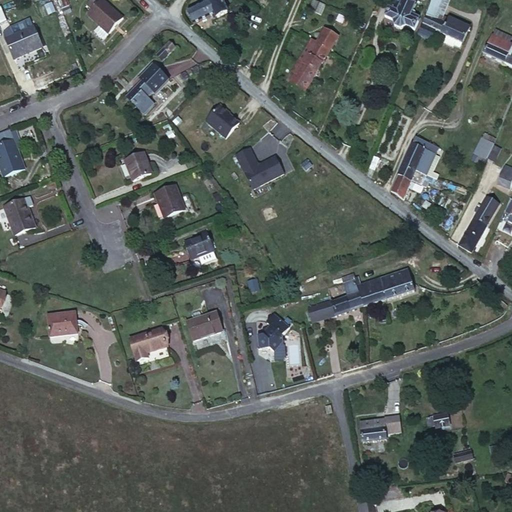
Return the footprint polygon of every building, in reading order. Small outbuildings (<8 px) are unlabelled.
[(222,0),(210,0),(188,15),(196,25),(213,13),(216,19),(229,9),(222,0)] [(409,13),(414,0),(400,0),(399,4),(390,0),(382,19),(390,22),(392,28),(397,31),(403,28),(411,32),(416,21),(411,18),(412,18),(412,16),(411,15),(410,13),(409,13)] [(432,0),(429,9),(438,13),(443,16),(447,6),(449,0),(432,0)] [(97,1),(87,12),(93,17),(88,21),(110,42),(124,28),(97,1)] [(434,23),(438,13),(429,9),(425,19),(434,23)] [(425,19),(417,40),(430,45),(434,35),(442,38),(446,29),(434,23),(425,19)] [(446,29),(469,39),(471,32),(448,22),(446,29)] [(359,24),(355,33),(362,36),(366,27),(359,24)] [(442,38),(449,41),(460,45),(465,47),(469,39),(446,29),(442,38)] [(318,47),(317,48),(329,55),(338,41),(325,34),(318,47)] [(12,37),(6,40),(16,65),(42,55),(33,35),(27,38),(27,36),(14,42),(12,37)] [(460,45),(449,41),(448,45),(458,49),(460,45)] [(318,47),(313,44),(292,74),(295,76),(289,85),(303,94),(329,55),(317,48),(318,47)] [(511,70),(511,53),(489,45),(484,59),(511,70)] [(161,48),(151,60),(157,65),(167,54),(161,48)] [(146,71),(139,79),(152,98),(163,86),(146,71)] [(151,99),(152,98),(139,79),(134,85),(137,87),(123,103),(141,119),(150,109),(144,103),(149,97),(151,99)] [(222,108),(207,124),(225,141),(239,126),(230,117),(230,116),(222,108)] [(0,160),(8,181),(28,173),(26,166),(22,167),(18,153),(25,150),(22,141),(14,144),(11,134),(0,138),(0,160)] [(404,169),(415,174),(424,152),(427,146),(416,140),(404,169)] [(474,161),(485,166),(487,161),(492,150),(493,149),(482,143),(474,161)] [(251,150),(238,156),(254,190),(285,175),(277,158),(262,166),(259,165),(251,150)] [(492,150),(487,161),(493,164),(498,152),(492,150)] [(436,158),(424,152),(415,174),(428,179),(439,184),(441,179),(430,174),(436,158)] [(123,168),(131,187),(150,180),(141,160),(123,168)] [(399,180),(410,184),(415,174),(404,169),(399,180)] [(511,175),(506,171),(502,178),(498,185),(507,190),(511,181),(511,175)] [(415,174),(410,184),(423,189),(428,179),(415,174)] [(392,195),(403,203),(410,184),(399,180),(392,195)] [(154,202),(164,227),(182,219),(172,195),(154,202)] [(31,203),(7,213),(18,242),(39,234),(35,224),(32,225),(28,213),(34,211),(31,203)] [(481,207),(459,246),(470,254),(494,214),(481,207)] [(204,242),(180,252),(188,269),(199,264),(212,259),(204,242)] [(212,259),(199,264),(202,272),(214,266),(212,259)] [(417,295),(417,293),(409,274),(365,288),(362,278),(344,284),(348,295),(350,302),(354,314),(384,303),(385,306),(417,295)] [(241,280),(245,293),(253,290),(250,278),(241,280)] [(350,302),(348,295),(344,284),(334,287),(340,305),(350,302)] [(336,321),(354,314),(350,302),(340,305),(334,307),(333,303),(315,310),(316,314),(307,317),(310,326),(334,318),(336,321)] [(188,320),(190,328),(199,325),(198,318),(188,320)] [(258,343),(262,356),(274,352),(279,356),(286,344),(284,337),(289,328),(270,318),(265,327),(268,329),(267,333),(262,334),(264,341),(258,343)] [(45,325),(48,343),(75,341),(72,322),(45,325)] [(213,322),(199,325),(190,328),(184,329),(189,348),(218,341),(213,322)] [(129,343),(135,367),(149,363),(147,357),(167,352),(163,334),(129,343)] [(423,422),(425,431),(431,430),(432,432),(446,429),(444,417),(423,422)] [(363,425),(364,444),(388,442),(388,440),(388,435),(394,435),(405,434),(403,418),(387,419),(387,423),(363,425)] [(454,459),(455,467),(472,464),(470,456),(454,459)] [(511,491),(511,483),(503,481),(500,490),(511,493),(511,491)]
